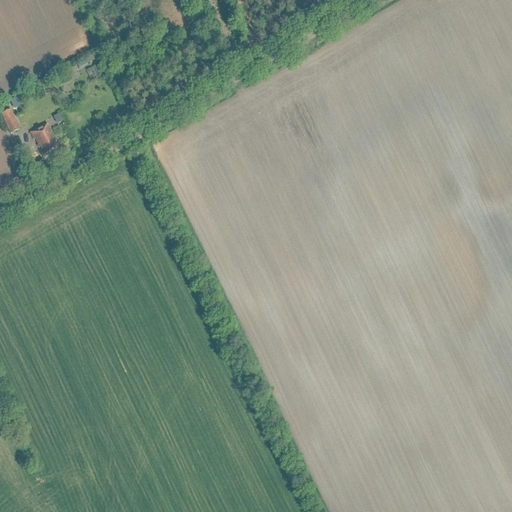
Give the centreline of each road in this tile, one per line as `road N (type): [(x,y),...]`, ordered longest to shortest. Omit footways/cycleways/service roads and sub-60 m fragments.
road 1 (unclassified): [(0,215),(377,0)]
road 2 (track): [(321,511),(132,138)]
